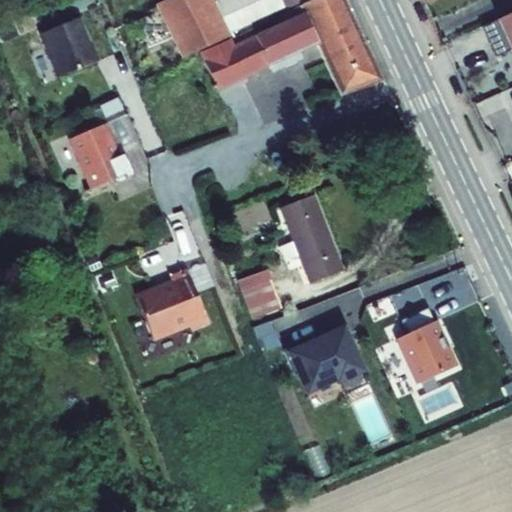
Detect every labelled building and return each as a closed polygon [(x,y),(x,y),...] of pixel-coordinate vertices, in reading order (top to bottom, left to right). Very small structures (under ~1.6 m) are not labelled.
[(174,37),(184,60),(199,53),(230,40),(228,37),(231,36),(215,0),(165,0),(159,3),(162,10),(174,37)] [(215,0),(231,36),(277,15),(285,11),(280,0),(215,0)] [(280,0),(285,11),(296,6),(294,2),(293,0),(280,0)] [(341,0),(299,0),(294,2),(296,6),(312,42),(334,93),(375,75),(341,0)] [(232,44),(230,40),(199,53),(216,89),(236,80),(266,66),(269,72),(298,58),(295,50),(312,42),(296,6),(285,11),(277,15),(280,21),(232,44)] [(511,7),(485,20),(500,51),(511,45),(511,7)] [(162,10),(144,18),(156,45),(174,37),(162,10)] [(84,30),(79,16),(38,33),(56,76),(95,60),(82,32),(84,30)] [(236,80),(216,89),(222,101),(241,91),(236,80)] [(115,96),(98,103),(102,115),(119,108),(115,96)] [(137,145),(124,112),(103,120),(116,153),(119,152),(137,145)] [(86,133),(67,140),(85,186),(109,177),(110,180),(113,179),(111,176),(119,173),(120,176),(127,173),(119,152),(116,153),(103,120),(84,127),(86,133)] [(310,193),(278,205),(292,241),(278,247),(284,261),(298,255),(307,280),(339,268),(310,193)] [(210,283),(201,261),(182,268),(191,290),(210,283)] [(168,280),(132,295),(149,337),(185,322),(187,326),(203,319),(191,290),(182,268),(166,275),(168,280)] [(264,268),(237,279),(251,316),(279,305),(264,268)] [(452,363),(426,305),(399,317),(405,330),(394,335),(415,380),(452,363)] [(364,382),(342,333),(322,342),(319,335),(301,344),(299,338),(279,347),(291,372),(295,370),(304,389),(334,376),(341,392),(364,382)]
